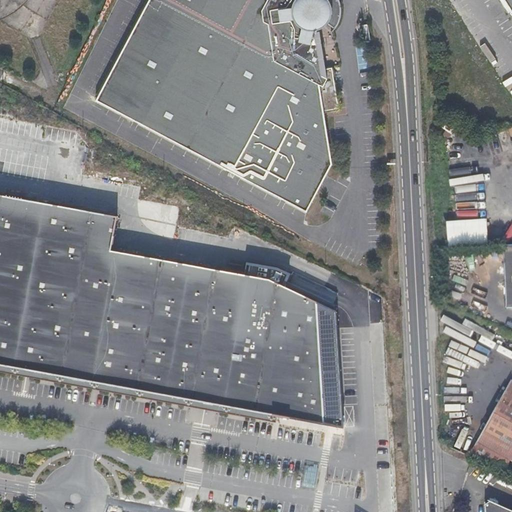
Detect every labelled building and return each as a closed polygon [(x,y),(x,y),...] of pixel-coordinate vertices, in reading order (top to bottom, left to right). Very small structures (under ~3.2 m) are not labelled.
[(149,0),(94,101),(303,213),(330,167),(322,112),(340,110),(333,70),(325,70),(320,42),(318,31),(323,28),(330,34),(337,27),(342,15),(337,0),(149,0)] [(511,0),(502,0),(511,15),(511,0)] [(369,41),(367,25),(360,26),(363,42),(369,41)] [(0,372),(47,381),(98,390),(277,423),(278,416),(283,416),(281,431),(309,429),(336,428),(332,375),(330,375),(326,310),(319,310),(318,302),(271,279),(176,262),(112,250),(119,216),(0,194),(0,372)] [(511,246),(503,247),(507,308),(511,307),(511,246)] [(511,459),(511,379),(477,441),(479,460),(504,472),(511,459)] [(511,511),(488,501),(483,502),(483,511),(511,511)]
